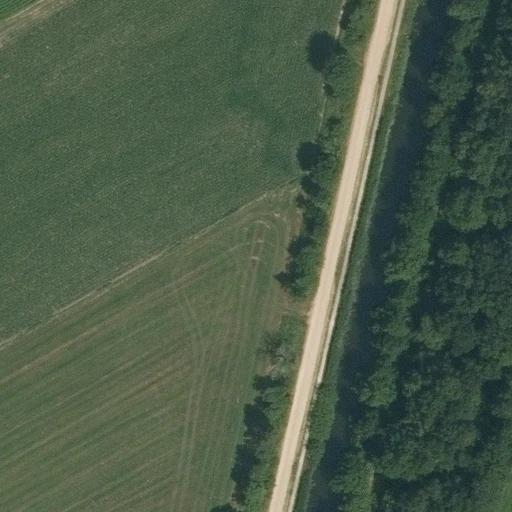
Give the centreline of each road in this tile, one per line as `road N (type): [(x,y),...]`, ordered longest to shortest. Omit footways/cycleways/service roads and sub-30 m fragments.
road 1 (track): [(475,0),(361,511)]
road 2 (track): [(383,0),(269,511)]
